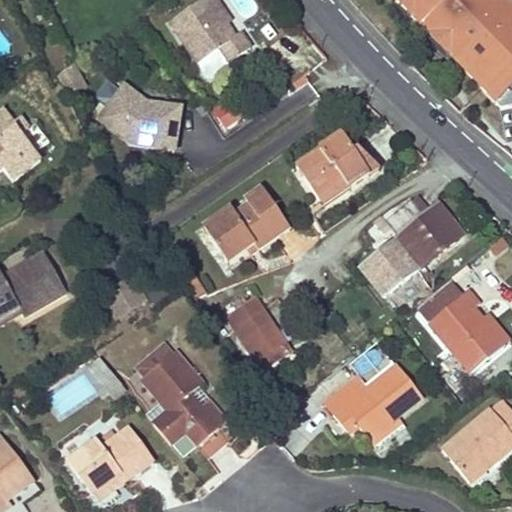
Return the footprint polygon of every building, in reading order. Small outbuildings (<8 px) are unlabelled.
[(205,0),(171,23),(198,65),(219,51),(228,66),(251,51),(241,36),(236,39),(227,25),(210,0),(205,0)] [(210,0),(227,25),(232,22),(217,0),(210,0)] [(511,3),(509,0),(392,0),(497,110),(511,95),(511,3)] [(81,88),(70,66),(53,77),(63,97),(81,88)] [(147,111),(148,106),(123,88),(119,94),(139,109),(147,111)] [(182,111),(148,106),(147,111),(139,109),(119,94),(98,122),(129,146),(176,153),(182,111)] [(0,171),(1,171),(11,184),(39,163),(17,135),(25,129),(17,117),(7,125),(0,116),(0,171)] [(295,169),(318,202),(344,185),(348,192),(379,172),(357,152),(353,155),(341,137),(295,169)] [(344,185),(318,202),(323,209),(348,192),(344,185)] [(220,227),(207,235),(228,266),(249,252),(247,247),(252,244),(255,248),(257,250),(288,230),(261,191),(244,202),(248,207),(234,217),(231,212),(216,222),(220,227)] [(389,211),(379,219),(388,231),(394,238),(399,244),(420,270),(462,236),(436,203),(420,216),(409,201),(393,216),(389,211)] [(388,231),(379,219),(373,224),(382,235),(388,231)] [(216,222),(203,230),(207,235),(220,227),(216,222)] [(394,238),(380,248),(386,255),(399,244),(394,238)] [(247,247),(249,252),(255,248),(252,244),(247,247)] [(386,255),(380,248),(359,266),(383,295),(420,270),(399,244),(386,255)] [(0,322),(18,312),(21,317),(23,321),(65,298),(41,256),(0,280),(0,279),(0,322)] [(189,270),(180,276),(185,284),(194,278),(189,270)] [(194,278),(185,284),(188,290),(195,299),(206,295),(194,278)] [(147,308),(132,280),(102,295),(117,324),(147,308)] [(418,311),(428,323),(462,296),(452,284),(418,311)] [(504,346),(473,309),(479,305),(468,292),(462,296),(428,323),(469,374),(504,346)] [(252,299),(227,314),(265,372),(290,355),(252,299)] [(479,305),(473,309),(504,346),(509,342),(479,305)] [(0,322),(0,329),(21,317),(18,312),(0,322)] [(169,414),(153,427),(169,447),(185,435),(197,449),(218,431),(201,410),(198,412),(186,398),(196,391),(198,383),(174,354),(142,381),(161,406),(168,400),(176,408),(169,414)] [(322,404),(333,418),(342,411),(356,428),(367,441),(396,418),(420,399),(395,367),(366,390),(356,378),(322,404)] [(168,400),(161,406),(169,414),(176,408),(168,400)] [(206,405),(201,410),(218,431),(224,427),(206,405)] [(491,411),(442,451),(469,484),(511,448),(511,413),(507,408),(496,417),(491,411)] [(342,411),(333,418),(347,435),(356,428),(342,411)] [(396,418),(367,441),(372,447),(400,424),(396,418)] [(67,463),(90,497),(115,479),(120,487),(151,463),(128,430),(106,446),(93,428),(85,433),(93,444),(67,463)] [(12,511),(10,508),(7,504),(2,497),(9,491),(14,498),(33,485),(0,438),(0,511),(12,511)] [(115,479),(90,497),(95,504),(120,487),(115,479)] [(33,485),(14,498),(21,507),(39,493),(33,485)] [(2,497),(7,504),(14,498),(9,491),(2,497)]
